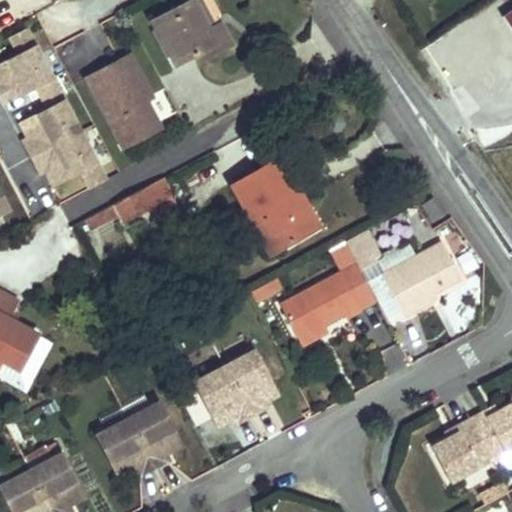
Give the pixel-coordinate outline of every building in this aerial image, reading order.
[(22,0),(27,12),(56,0),(22,0)] [(127,0),(148,39),(170,27),(176,38),(213,20),(202,0),(127,0)] [(511,10),(502,17),(511,31),(511,10)] [(12,59),(0,62),(0,103),(49,88),(30,27),(4,35),(12,59)] [(116,34),(96,44),(101,53),(114,46),(131,79),(138,76),(116,34)] [(96,44),(72,57),(108,127),(146,107),(131,79),(114,46),(101,53),(96,44)] [(278,182),(258,146),(209,172),(231,211),(245,203),(253,219),(266,213),(273,226),(303,209),(286,178),(278,182)] [(139,189),(129,170),(95,188),(105,207),(139,189)] [(432,196),(420,204),(431,221),(443,213),(432,196)] [(344,222),(342,218),(327,226),(342,255),(357,247),(354,241),(344,222)] [(359,238),(350,219),(344,222),(354,241),(359,238)] [(443,264),(423,226),(398,239),(362,258),(385,301),(416,285),(413,280),(443,264)] [(358,285),(344,258),(325,268),(319,258),(259,290),(277,325),(287,320),(302,312),(329,298),(331,303),(340,298),(338,295),(358,285)] [(0,343),(15,312),(0,304),(0,281),(0,280),(0,343)] [(290,326),(305,318),(302,312),(287,320),(290,326)] [(281,331),(290,326),(287,320),(277,325),(281,331)] [(232,337),(173,370),(195,410),(209,402),(213,410),(215,413),(244,397),(242,394),(238,387),(254,377),(232,337)] [(254,377),(238,387),(242,394),(258,385),(254,377)] [(139,385),(76,419),(97,459),(111,451),(115,458),(117,462),(150,444),(148,440),(145,434),(160,425),(139,385)] [(407,432),(424,464),(510,418),(493,386),(476,395),(467,400),(463,392),(430,410),(434,417),(424,423),(407,432)] [(467,400),(476,395),(472,387),(463,392),(467,400)] [(199,418),(213,410),(209,402),(195,410),(199,418)] [(420,415),(424,423),(434,417),(430,410),(420,415)] [(145,434),(148,440),(163,432),(160,425),(145,434)] [(41,441),(0,462),(0,511),(16,503),(19,509),(20,511),(23,511),(52,497),(50,492),(47,487),(61,479),(41,441)] [(100,465),(115,458),(111,451),(97,459),(100,465)] [(486,475),(481,464),(459,476),(464,487),(486,475)] [(47,487),(50,492),(64,485),(61,479),(47,487)] [(475,511),(470,502),(452,511),(475,511)] [(16,503),(0,511),(12,511),(19,509),(16,503)]
